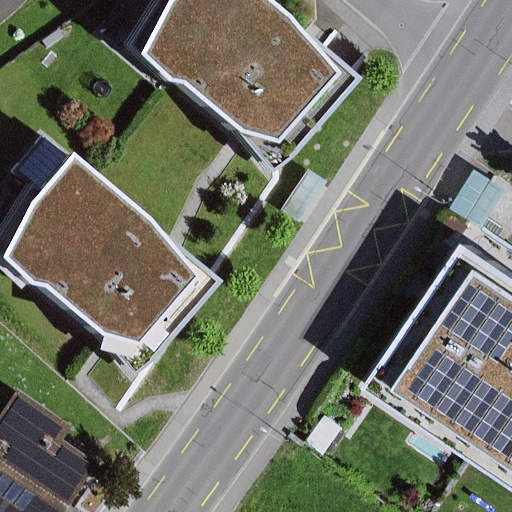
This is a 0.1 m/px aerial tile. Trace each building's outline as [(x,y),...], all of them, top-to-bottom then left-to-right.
[(292,14),(276,0),(171,0),(143,54),(173,83),(188,83),(244,131),(281,143),(341,73),(292,14)] [(153,219),(77,153),(32,204),(4,258),(34,288),(49,288),(104,336),(142,347),(202,277),(153,219)] [(309,170),(282,212),(301,224),(328,182),(309,170)] [(511,191),(511,189),(481,170),(456,210),(488,230),(511,191)] [(511,479),(511,263),(484,245),(384,394),(511,479)] [(74,427),(18,389),(0,415),(0,511),(66,511),(99,465),(65,442),(74,427)] [(348,428),(328,415),(308,444),(328,457),(348,428)]
